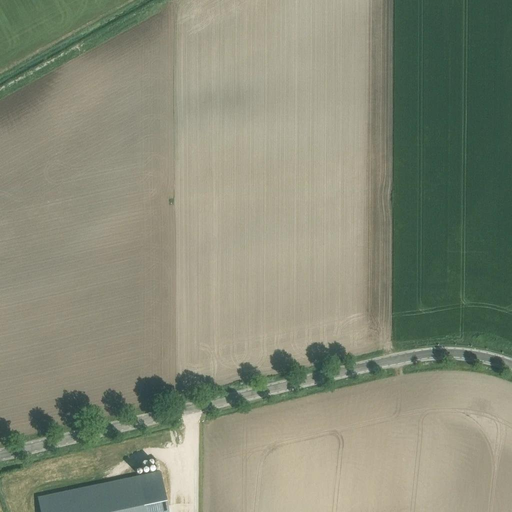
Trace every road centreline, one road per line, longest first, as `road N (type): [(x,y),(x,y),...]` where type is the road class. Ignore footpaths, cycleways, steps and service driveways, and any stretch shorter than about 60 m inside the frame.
road 1 (tertiary): [(196,407),(433,355),(511,366)]
road 2 (tertiary): [(0,457),(196,407)]
